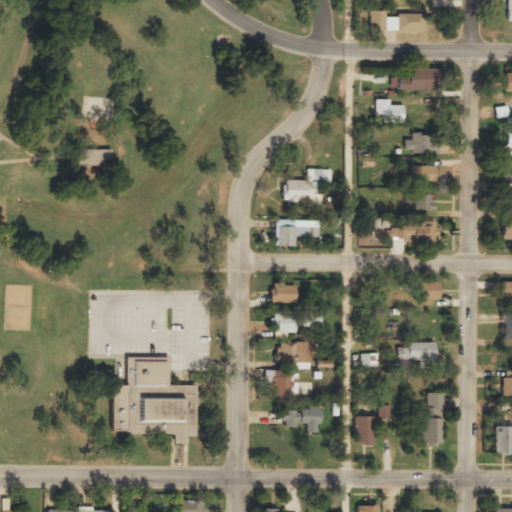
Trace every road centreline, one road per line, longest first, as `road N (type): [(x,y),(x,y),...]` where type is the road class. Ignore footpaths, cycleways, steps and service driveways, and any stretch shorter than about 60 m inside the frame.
road 1 (residential): [(238,511),(242,196),(260,159),(313,100),(326,49),(321,0)]
road 2 (residential): [(467,511),(471,0)]
road 3 (residential): [(511,476),(0,475)]
road 4 (secondary): [(215,0),(237,18),(326,49),(511,51)]
road 5 (residential): [(511,263),(241,262)]
